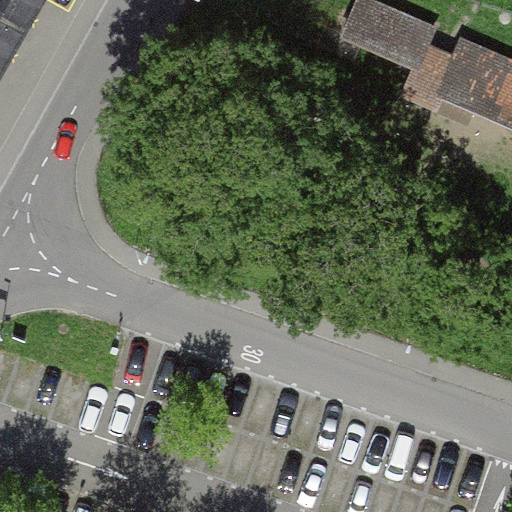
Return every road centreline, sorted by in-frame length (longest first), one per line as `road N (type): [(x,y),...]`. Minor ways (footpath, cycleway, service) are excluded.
road 1 (residential): [(0,255),(511,433)]
road 2 (unclassified): [(141,0),(0,252)]
